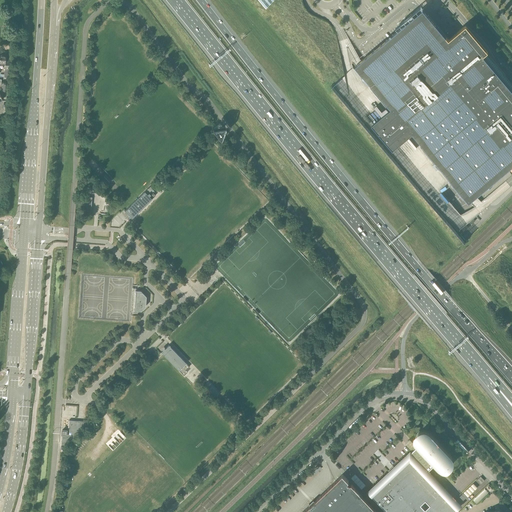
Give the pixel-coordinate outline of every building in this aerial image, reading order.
[(363,59),(362,59),(361,61),(355,65),(355,66),(364,76),(374,88),(391,109),(389,110),(385,114),(372,125),(393,150),(412,134),(413,135),(422,146),(440,166),(446,174),(469,201),(511,164),(511,82),(486,52),(488,51),(466,25),(465,25),(464,26),(457,32),(449,39),(423,8),(422,9),(417,13),(416,14),(368,55),(367,55),(363,59)] [(6,55),(0,54),(0,56),(0,62),(5,63),(5,69),(9,70),(10,60),(6,60),(6,55)] [(125,211),(132,218),(152,199),(155,195),(152,192),(154,190),(150,186),(145,191),(125,211)] [(92,197),(84,196),(83,212),(91,213),(92,197)] [(141,290),(140,290),(135,290),(134,310),(141,311),(145,306),(146,296),(141,290)] [(186,363),(169,345),(165,348),(163,347),(162,349),(163,350),(161,352),(179,370),(184,375),(187,372),(187,371),(186,370),(189,366),(186,363)] [(66,431),(63,431),(63,434),(62,434),(61,445),(65,445),(89,422),(69,420),(68,429),(66,429),(66,431)] [(389,472),(389,471),(389,472),(384,477),(384,476),(384,477),(379,481),(378,482),(374,486),(373,487),(368,491),(368,492),(369,493),(387,511),(454,511),(460,507),(444,491),(445,489),(445,488),(440,484),(440,483),(435,478),(436,478),(435,478),(430,473),(431,473),(430,472),(430,473),(429,471),(436,464),(437,466),(438,466),(439,467),(440,468),(441,468),(442,468),(443,469),(444,469),(445,469),(446,468),(447,468),(448,467),(449,467),(449,466),(450,467),(450,466),(450,465),(451,465),(451,464),(452,464),(452,463),(452,462),(452,461),(453,461),(453,460),(452,460),(452,459),(452,458),(452,457),(451,456),(451,455),(450,454),(445,449),(440,444),(440,443),(435,439),(435,438),(430,433),(431,433),(430,433),(429,432),(428,431),(427,431),(426,431),(425,431),(424,431),(425,430),(424,430),(424,431),(423,431),(422,431),(421,431),(420,431),(419,432),(418,433),(417,433),(417,434),(417,435),(416,435),(416,436),(416,437),(415,438),(415,439),(415,440),(416,441),(416,442),(416,443),(417,444),(417,445),(418,445),(416,447),(413,445),(411,447),(413,450),(411,452),(410,452),(405,457),(404,457),(405,457),(400,462),(400,461),(399,462),(395,467),(394,466),(394,467),(390,471),(389,472)] [(378,511),(352,483),(351,484),(348,482),(349,481),(343,474),(315,500),(314,499),(309,504),(310,505),(302,511),(378,511)] [(362,489),(363,488),(365,486),(355,474),(351,478),(362,489)] [(477,504),(488,492),(485,489),(473,500),(477,504)] [(459,497),(463,501),(468,496),(464,492),(459,497)]
